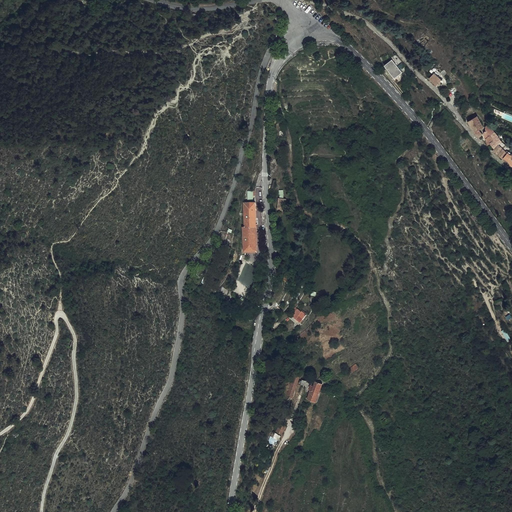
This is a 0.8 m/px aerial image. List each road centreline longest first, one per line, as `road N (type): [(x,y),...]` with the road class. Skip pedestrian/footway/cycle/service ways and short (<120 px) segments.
road 1 (tertiary): [(113,511),(170,380),(181,277),(213,236),(261,72),(280,37),(305,29)]
road 2 (tertiary): [(305,29),(277,68),(267,104),(270,272),(229,511)]
road 3 (tertiary): [(305,29),(340,41),(393,93),(511,247)]
road 4 (track): [(60,315),(75,337),(77,397),(42,511)]
road 5 (track): [(60,315),(30,406),(7,429)]
